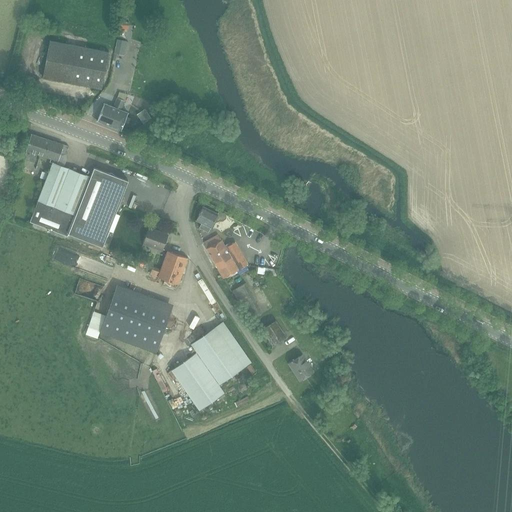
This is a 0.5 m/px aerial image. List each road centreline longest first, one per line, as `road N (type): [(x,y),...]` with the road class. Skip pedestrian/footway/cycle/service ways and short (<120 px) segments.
road 1 (secondary): [(511,345),(193,182)]
road 2 (unclassified): [(289,397),(233,321),(190,243),(182,214),(193,182)]
road 3 (secondary): [(193,182),(0,105)]
road 4 (track): [(385,511),(289,397)]
